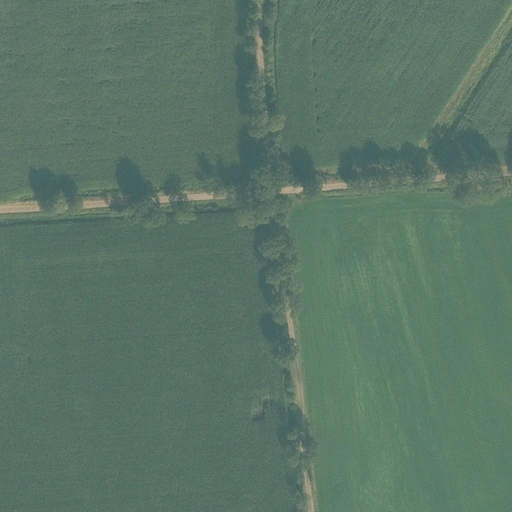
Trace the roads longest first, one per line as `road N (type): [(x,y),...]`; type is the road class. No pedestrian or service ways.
road 1 (track): [(310,511),(272,192)]
road 2 (track): [(272,192),(263,0)]
